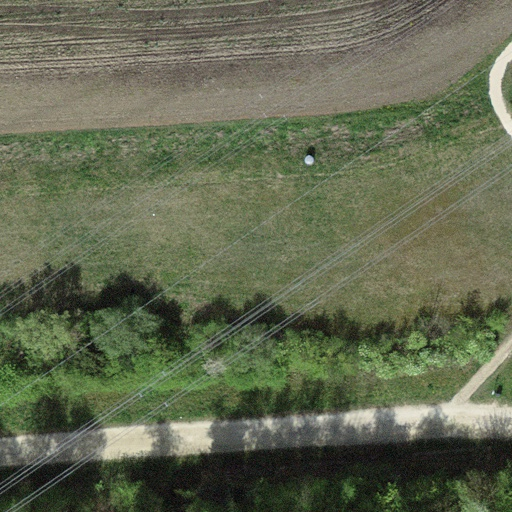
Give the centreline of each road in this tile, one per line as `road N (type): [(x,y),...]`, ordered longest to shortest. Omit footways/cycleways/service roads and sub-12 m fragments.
road 1 (motorway): [(511,204),(0,240)]
road 2 (motorway): [(0,341),(511,306)]
road 3 (track): [(444,417),(99,437),(0,452)]
